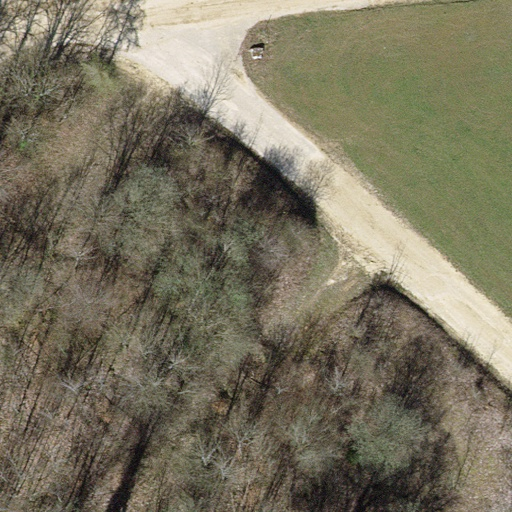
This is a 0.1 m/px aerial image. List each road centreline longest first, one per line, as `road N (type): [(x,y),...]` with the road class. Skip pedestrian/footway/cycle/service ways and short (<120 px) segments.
road 1 (track): [(109,0),(139,13),(395,234),(511,347)]
road 2 (track): [(241,0),(0,34)]
